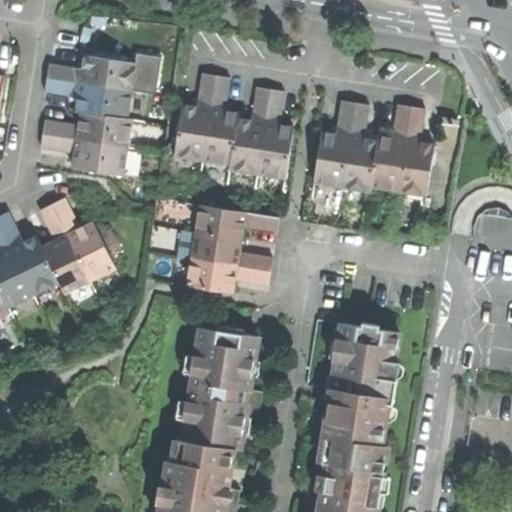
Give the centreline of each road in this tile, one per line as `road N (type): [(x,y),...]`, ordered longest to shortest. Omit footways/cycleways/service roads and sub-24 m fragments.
road 1 (tertiary): [(231,0),(464,38),(492,15)]
road 2 (unclassified): [(424,511),(463,270)]
